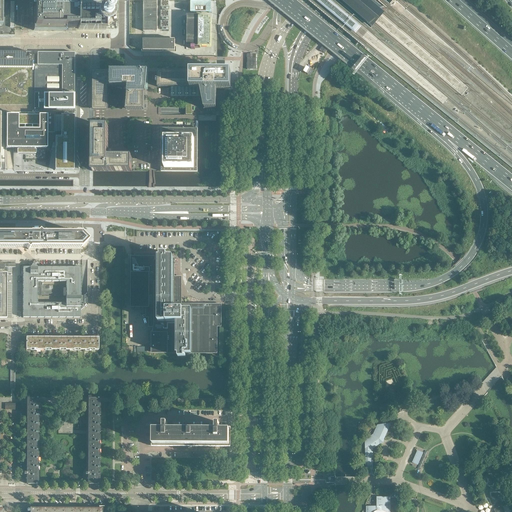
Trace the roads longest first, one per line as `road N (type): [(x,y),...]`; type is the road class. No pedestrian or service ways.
road 1 (motorway): [(446,129),(484,201),(484,225),(466,262),(424,284),(313,285)]
road 2 (secondary): [(293,197),(291,70),(301,40),(334,0)]
road 3 (motorway): [(310,300),(415,300),(511,270)]
road 4 (motorway): [(286,0),(446,129)]
road 5 (residential): [(96,211),(94,321),(13,325)]
road 6 (secondary): [(263,321),(262,494)]
road 7 (secondary): [(288,493),(290,321)]
road 8 (residential): [(20,492),(20,415),(4,415),(5,492)]
road 9 (secondary): [(308,0),(269,57),(264,153)]
road 10 (secondary): [(242,200),(112,199)]
road 11 (tertiary): [(142,493),(20,492)]
road 12 (tertiary): [(262,494),(142,493)]
